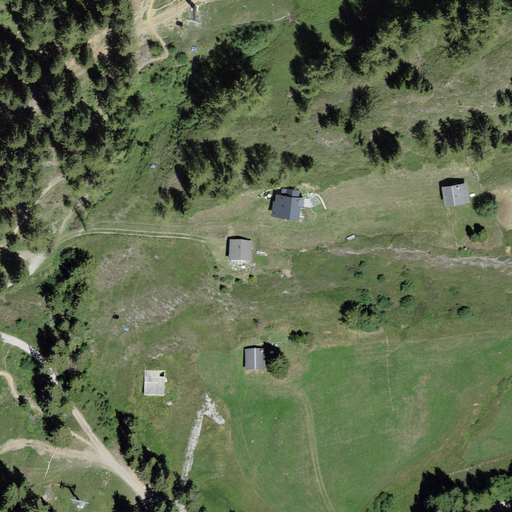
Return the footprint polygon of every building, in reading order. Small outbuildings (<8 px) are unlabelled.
[(465,184),(439,188),(442,207),(469,202),(465,184)] [(298,219),(301,200),(275,196),(271,215),(298,219)] [(251,266),(253,245),(227,244),(226,265),(251,266)] [(266,352),(245,353),(245,374),(267,373),(266,352)] [(168,402),(169,369),(141,368),(140,401),(168,402)]
